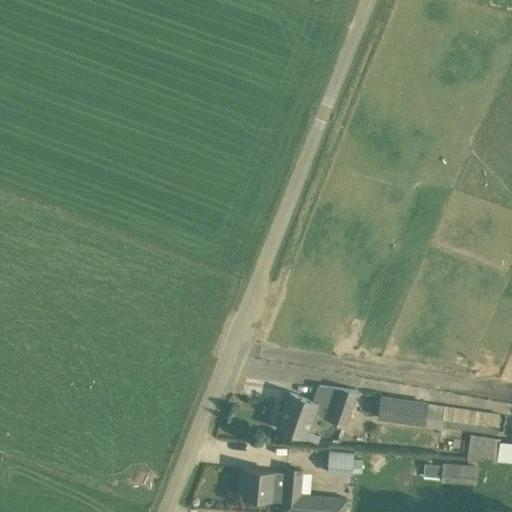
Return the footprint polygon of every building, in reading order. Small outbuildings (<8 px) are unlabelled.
[(320,435),(307,430),(314,412),(327,416),(326,420),(344,427),(358,391),(340,384),(339,388),(317,384),(313,396),(289,391),(276,428),(304,438),(305,438),(317,442),(320,435)] [(380,395),(376,420),(424,426),(424,424),(496,434),(497,414),(426,404),(426,403),(380,395)] [(470,434),(466,458),(496,463),(511,463),(511,441),(500,441),(500,439),(470,434)] [(353,452),(329,450),(327,470),(351,472),(351,470),(360,471),(361,459),(352,458),(353,452)] [(442,467),(442,478),(473,481),(474,470),(442,467)] [(245,469),(243,497),(270,499),(280,501),(279,511),(345,511),(347,498),(300,495),(302,471),(284,468),(284,472),(272,471),(245,469)]
